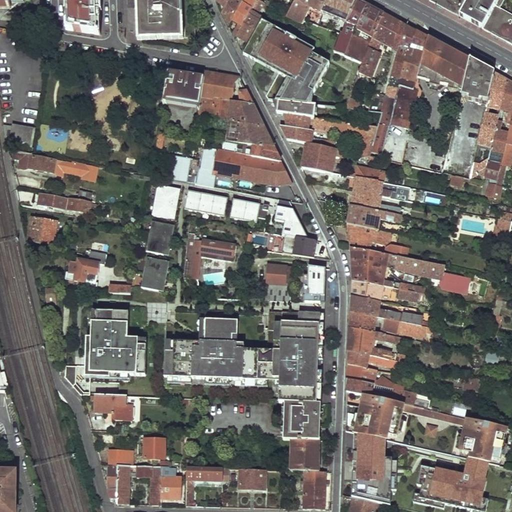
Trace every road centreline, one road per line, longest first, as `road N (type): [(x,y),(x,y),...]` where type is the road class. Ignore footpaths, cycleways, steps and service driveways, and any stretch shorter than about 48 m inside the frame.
road 1 (residential): [(239,62),(340,269),(336,511)]
road 2 (unknown): [(341,317),(285,314),(257,363),(210,362)]
road 3 (residential): [(58,385),(76,398),(109,508)]
road 4 (secondary): [(398,0),(511,61)]
road 5 (residential): [(239,62),(113,44)]
